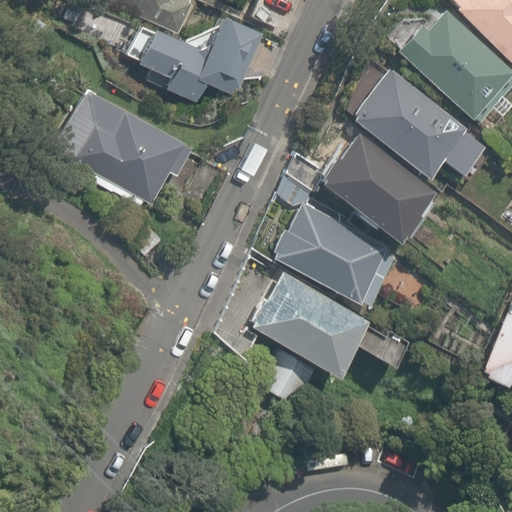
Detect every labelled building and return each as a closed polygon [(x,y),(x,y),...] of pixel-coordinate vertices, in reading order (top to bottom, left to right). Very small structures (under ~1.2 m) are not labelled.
[(100,0),(178,33),(191,0),(100,0)] [(511,0),(452,0),(511,65),(511,0)] [(510,74),(437,11),(393,54),(473,118),(510,74)] [(148,26),(132,63),(165,77),(160,87),(195,102),(203,84),(232,97),(258,36),(215,17),(201,49),(148,26)] [(490,151),(395,70),(354,120),(428,182),(442,162),(466,179),(490,151)] [(187,142),(81,86),(52,148),(149,204),(187,142)] [(430,192),(355,136),(318,180),(392,243),(430,192)] [(385,246),(298,198),(268,251),(355,299),(385,246)] [(357,312),(278,266),(247,319),(327,365),(357,312)] [(511,283),(510,283),(471,374),(511,392),(511,283)]
